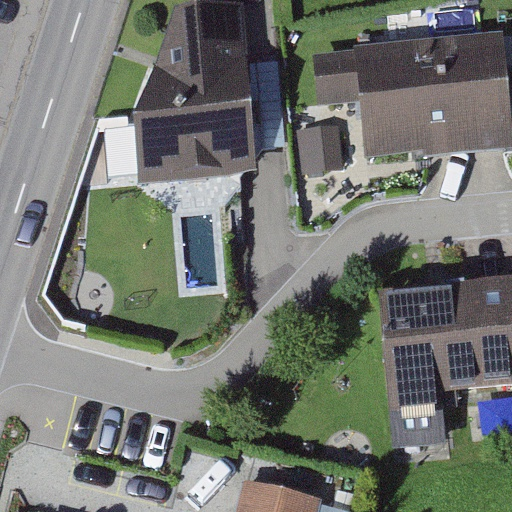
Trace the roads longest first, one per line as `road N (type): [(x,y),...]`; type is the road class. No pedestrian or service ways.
road 1 (residential): [(0,349),(177,397),(217,382),(332,261),(372,231),(511,211)]
road 2 (secondary): [(0,266),(87,0)]
